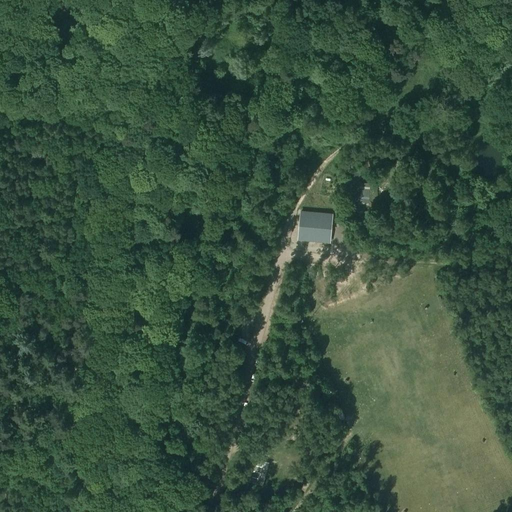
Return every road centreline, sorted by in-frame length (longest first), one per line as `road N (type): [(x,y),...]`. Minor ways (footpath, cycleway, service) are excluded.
road 1 (unclassified): [(209,511),(292,209)]
road 2 (track): [(106,511),(116,435),(0,442)]
road 3 (track): [(292,209),(330,154),(387,112)]
